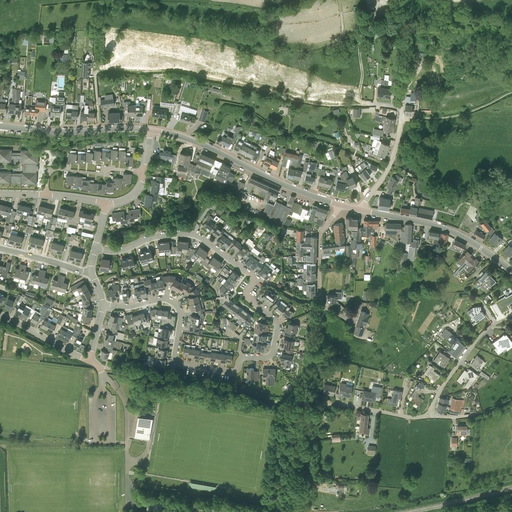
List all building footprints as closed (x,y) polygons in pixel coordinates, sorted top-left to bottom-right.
[(385,36),(395,33),(393,21),(382,24),(385,36)] [(24,79),(25,72),(17,71),(17,78),(24,79)] [(390,88),(388,88),(388,80),(389,76),(384,76),(384,80),(385,80),(383,96),(389,97),(390,94),(394,94),(395,89),(390,88)] [(381,80),(381,81),(377,81),(374,80),(374,85),(377,85),(377,84),(380,84),(380,87),(377,87),(377,96),(383,96),(385,80),(384,80),(381,80)] [(15,112),(17,89),(12,89),(12,94),(12,100),(10,100),(8,112),(15,112)] [(56,95),(55,102),(49,101),(48,110),(51,111),(50,116),(55,116),(55,114),(60,115),(61,106),(64,106),(65,96),(56,95)] [(32,104),(32,103),(32,96),(30,114),(37,115),(37,110),(45,111),(46,101),(36,100),(35,105),(32,104)] [(404,113),(411,114),(412,104),(410,104),(410,101),(415,101),(415,96),(410,96),(410,97),(406,96),(404,113)] [(100,100),(101,107),(114,105),(113,98),(100,100)] [(88,100),(88,102),(87,102),(87,104),(85,104),(84,111),(81,111),(80,119),(87,119),(88,100)] [(130,105),(130,102),(124,102),(124,109),(127,109),(127,114),(130,114),(130,116),(134,116),(134,105),(130,105)] [(143,114),(143,109),(146,110),(147,102),(140,102),(140,105),(134,105),(134,116),(140,117),(140,114),(143,114)] [(169,106),(161,105),(160,105),(160,109),(159,116),(166,117),(167,111),(169,111),(169,106)] [(186,122),(189,112),(182,110),(179,120),(186,122)] [(120,121),(120,119),(123,119),(123,112),(120,112),(108,113),(108,121),(109,121),(109,122),(109,121),(113,121),(114,121),(115,121),(116,121),(119,121),(120,121)] [(196,114),(194,113),(189,112),(186,122),(192,124),(196,114)] [(394,119),(385,117),(375,115),(374,120),(382,122),(393,125),(394,119)] [(392,131),(393,125),(382,122),(382,124),(384,125),(383,129),(387,130),(392,131)] [(220,142),(224,144),(224,143),(226,144),(227,143),(229,144),(228,145),(229,145),(230,142),(233,143),(236,137),(237,135),(233,135),(232,138),(228,135),(226,138),(223,136),(222,139),(221,138),(221,140),(220,142)] [(376,147),(386,150),(388,144),(380,142),(379,141),(379,140),(380,138),(370,136),(369,139),(374,140),(372,146),(375,147),(376,147)] [(242,153),(245,154),(249,147),(250,144),(247,142),(246,144),(239,140),(235,146),(240,148),(239,151),(242,152),(241,153),(242,153)] [(249,156),(252,157),(254,153),(257,154),(259,150),(256,149),(257,147),(250,143),(250,144),(249,147),(245,154),(245,155),(245,154),(248,156),(249,156)] [(386,150),(376,147),(374,148),(373,153),(369,152),(369,155),(374,157),(375,154),(377,154),(377,155),(384,157),(386,150)] [(12,153),(12,149),(0,149),(0,162),(11,163),(11,159),(13,159),(14,161),(18,161),(19,159),(20,159),(20,163),(23,163),(23,165),(22,165),(21,170),(23,170),(23,172),(21,172),(21,173),(11,173),(11,172),(0,171),(0,182),(11,183),(21,184),(37,184),(37,172),(36,172),(36,170),(38,171),(38,165),(36,165),(36,163),(38,163),(39,150),(20,150),(20,153),(12,153)] [(109,161),(109,159),(110,149),(109,152),(102,151),(101,151),(100,160),(109,161)] [(117,159),(118,150),(110,149),(109,159),(117,159)] [(92,162),(92,160),(94,150),(93,150),(93,153),(85,152),(84,161),(92,162)] [(100,160),(101,151),(94,150),(92,160),(100,160)] [(125,160),(126,152),(126,151),(118,150),(117,159),(125,160)] [(159,156),(172,159),(173,155),(170,154),(171,152),(163,150),(162,153),(160,152),(159,156)] [(297,161),(298,155),(296,154),(285,151),(285,152),(283,157),(281,165),(288,167),(286,176),(292,177),(297,161)] [(84,161),(85,152),(85,154),(77,153),(76,163),(84,164),(84,161)] [(133,157),(125,156),(126,152),(125,160),(124,165),(132,166),(133,157)] [(77,153),(69,153),(68,162),(76,163),(77,153)] [(189,163),(190,155),(180,153),(179,162),(189,163)] [(209,176),(213,178),(214,177),(215,174),(221,163),(214,160),(214,159),(206,155),(201,153),(196,165),(193,164),(190,170),(199,174),(202,167),(210,172),(209,176)] [(269,166),(273,156),(268,153),(263,163),(269,166)] [(292,177),(299,179),(302,167),(300,166),(301,160),(303,155),(298,154),(297,160),(292,177)] [(273,159),(274,156),(273,156),(269,166),(275,169),(280,159),(277,158),(276,161),(273,159)] [(304,180),(312,182),(314,174),(312,174),(313,171),(314,171),(316,164),(309,162),(308,165),(306,171),(305,175),(304,180)] [(370,176),(365,169),(368,167),(364,162),(355,168),(361,176),(362,176),(364,179),(370,176)] [(225,178),(231,182),(234,177),(229,174),(230,173),(228,171),(230,168),(222,163),(221,163),(215,174),(214,177),(217,178),(223,181),(225,178)] [(186,172),(185,172),(187,167),(178,165),(177,170),(176,176),(182,177),(182,179),(183,179),(185,175),(186,172)] [(354,181),(352,176),(349,178),(346,171),(347,170),(346,166),(341,168),(343,173),(345,179),(346,179),(347,183),(350,188),(356,185),(354,181)] [(318,184),(325,186),(327,178),(323,177),(324,171),(318,170),(316,175),(320,176),(318,184)] [(130,183),(131,184),(132,174),(123,173),(123,178),(122,188),(123,183),(130,183)] [(341,178),(341,180),(337,179),(335,188),(344,190),(346,183),(347,183),(345,179),(343,173),(339,174),(341,178)] [(65,184),(73,185),(74,176),(66,175),(65,184)] [(395,186),(398,181),(400,177),(396,175),(394,178),(392,177),(388,183),(390,185),(388,188),(392,191),(394,192),(396,187),(395,186)] [(81,189),(82,179),(83,177),(74,176),(73,185),(81,186),(81,189)] [(157,194),(160,194),(160,191),(163,191),(164,188),(163,188),(164,181),(172,182),(172,178),(165,177),(158,176),(157,179),(157,181),(152,181),(151,190),(153,190),(152,193),(157,194)] [(114,187),(122,188),(123,178),(115,177),(114,182),(113,192),(114,192),(114,187)] [(256,188),(259,181),(250,178),(248,183),(246,187),(247,188),(249,189),(247,192),(249,193),(253,187),(255,188),(256,188)] [(89,192),(90,182),(90,180),(82,179),(81,189),(89,189),(89,192)] [(259,188),(262,189),(260,194),(265,196),(266,194),(267,192),(269,186),(259,181),(256,188),(258,189),(259,188)] [(97,193),(98,183),(90,182),(89,192),(97,193)] [(106,191),(113,192),(114,182),(106,182),(106,184),(105,194),(106,191)] [(97,193),(105,194),(106,184),(98,183),(97,193)] [(275,198),(276,195),(278,190),(269,186),(266,194),(265,196),(263,201),(267,203),(271,196),(275,198)] [(146,207),(152,207),(153,200),(157,200),(157,194),(152,193),(151,193),(150,195),(146,194),(145,203),(146,204),(146,207)] [(268,218),(282,225),(287,213),(288,210),(293,212),(292,215),(301,219),(300,221),(302,221),(303,218),(305,214),(308,215),(309,211),(309,210),(301,207),(302,205),(293,201),(295,197),(290,195),(286,206),(281,204),(278,202),(275,201),(273,205),(267,202),(260,217),(267,220),(268,218)] [(410,205),(407,205),(406,207),(410,208),(409,214),(415,216),(417,207),(418,208),(418,205),(419,200),(420,198),(419,198),(415,197),(414,206),(410,206),(410,205)] [(379,198),(378,209),(389,210),(390,199),(379,198)] [(404,214),(409,214),(410,208),(406,207),(407,205),(407,203),(406,203),(404,203),(404,199),(402,199),(400,213),(404,214)] [(23,214),(25,206),(18,204),(16,212),(23,214)] [(466,212),(469,216),(472,210),(475,211),(477,208),(471,204),(466,212)] [(1,213),(8,215),(11,207),(3,205),(1,213)] [(44,215),(46,207),(39,205),(36,216),(39,217),(40,213),(44,214),(44,215)] [(308,220),(312,221),(313,217),(317,206),(313,205),(312,209),(310,208),(309,210),(309,211),(308,215),(305,214),(303,218),(308,219),(308,220)] [(28,215),(29,215),(31,207),(25,206),(23,214),(28,215)] [(313,217),(312,221),(316,223),(321,225),(323,220),(324,220),(328,210),(317,206),(313,217)] [(46,207),(44,215),(44,214),(43,218),(50,220),(49,223),(48,229),(51,230),(54,217),(51,216),(53,209),(46,207)] [(64,219),(67,209),(66,210),(63,209),(63,208),(60,207),(58,218),(54,217),(51,230),(54,231),(55,228),(56,225),(57,220),(64,221),(64,219)] [(433,211),(418,208),(417,207),(415,216),(415,217),(431,221),(433,211)] [(71,223),(72,220),(74,211),(71,210),(70,211),(67,210),(67,209),(64,219),(67,219),(66,222),(71,223)] [(134,217),(141,216),(140,211),(137,211),(137,209),(128,211),(128,215),(127,215),(128,223),(134,222),(134,217)] [(83,225),(86,213),(83,212),(83,211),(80,210),(79,215),(80,215),(78,220),(79,220),(78,223),(83,225)] [(115,213),(115,215),(112,215),(113,223),(121,221),(122,224),(128,223),(127,215),(124,216),(124,212),(115,213)] [(83,225),(85,225),(90,226),(92,218),(93,218),(94,214),(91,213),(90,214),(86,213),(83,225)] [(215,224),(217,221),(212,218),(209,221),(207,219),(203,224),(206,226),(205,227),(208,230),(207,231),(209,232),(208,232),(210,231),(215,224)] [(369,236),(372,237),(372,235),(373,235),(374,232),(373,231),(373,228),(377,228),(377,226),(377,224),(378,224),(378,221),(370,221),(370,220),(364,220),(364,225),(369,225),(369,236)] [(480,224),(487,232),(492,228),(486,221),(485,220),(480,224)] [(334,225),(335,240),(344,239),(342,222),(334,225)] [(410,242),(411,225),(405,224),(405,227),(401,227),(401,224),(386,223),(385,230),(401,231),(401,235),(401,243),(406,242),(404,253),(401,252),(400,258),(400,261),(406,262),(406,259),(407,257),(410,242)] [(214,236),(215,237),(216,237),(218,235),(222,230),(217,226),(215,224),(210,231),(212,232),(212,233),(215,235),(214,236)] [(484,237),(485,238),(488,234),(487,232),(480,224),(473,234),(482,239),(484,237)] [(368,236),(369,236),(369,225),(364,225),(363,228),(360,228),(360,229),(357,229),(357,241),(360,241),(360,236),(368,236)] [(224,231),(222,230),(218,235),(220,237),(217,241),(221,244),(228,235),(224,231)] [(433,243),(440,244),(442,233),(429,231),(428,237),(434,238),(433,243)] [(499,242),(502,239),(495,233),(489,240),(495,244),(497,241),(499,242)] [(14,244),(17,235),(11,234),(8,242),(9,242),(14,244)] [(20,245),(23,237),(17,235),(14,244),(20,245)] [(233,238),(228,235),(221,244),(226,248),(229,244),(231,245),(236,240),(233,238)] [(35,247),(38,238),(32,236),(29,245),(30,245),(35,247)] [(316,247),(316,246),(316,236),(311,236),(311,237),(305,237),(305,242),(303,241),(303,237),(296,237),(296,246),(306,248),(306,241),(311,242),(311,246),(316,247)] [(415,247),(418,247),(418,237),(416,237),(415,239),(413,239),(413,242),(410,242),(407,257),(410,257),(411,250),(414,250),(415,247)] [(41,248),(44,240),(38,238),(35,247),(41,248)] [(344,243),(344,239),(335,240),(335,243),(331,243),(323,244),(322,244),(322,250),(322,255),(330,255),(330,251),(332,251),(332,249),(340,248),(340,251),(344,250),(344,243)] [(181,250),(182,241),(177,240),(177,246),(173,246),(173,255),(176,255),(176,253),(181,253),(182,250),(181,250)] [(237,252),(242,246),(239,244),(240,243),(236,240),(231,245),(232,246),(230,248),(232,249),(235,251),(235,250),(237,252)] [(456,252),(461,254),(465,245),(455,240),(450,248),(457,251),(456,252)] [(173,246),(169,246),(169,241),(164,242),(164,251),(170,250),(170,255),(173,255),(173,246)] [(187,255),(189,255),(192,249),(188,247),(188,242),(182,241),(181,250),(182,250),(187,250),(187,255)] [(316,252),(316,247),(311,246),(311,242),(306,241),(306,248),(296,246),(296,252),(302,252),(303,252),(310,252),(316,252)] [(56,252),(58,244),(52,242),(50,251),(56,252)] [(159,251),(164,251),(164,242),(158,243),(158,248),(155,249),(156,256),(159,255),(159,251)] [(245,257),(252,247),(245,242),(243,245),(242,246),(237,252),(238,252),(237,254),(239,255),(239,254),(242,256),(243,256),(245,257)] [(62,254),(64,245),(58,244),(56,252),(61,254),(62,254)] [(199,256),(204,250),(199,246),(196,250),(192,249),(189,255),(188,259),(190,260),(191,257),(196,260),(199,256)] [(249,265),(257,255),(251,250),(253,248),(252,247),(245,257),(247,260),(245,263),(249,265)] [(74,260),(77,251),(71,250),(68,259),(69,259),(69,258),(74,260)] [(148,261),(153,259),(150,250),(145,251),(148,261)] [(208,259),(205,257),(208,253),(204,250),(199,256),(203,259),(200,262),(203,264),(208,259)] [(77,251),(74,260),(80,262),(83,253),(77,251)] [(141,262),(148,261),(145,251),(139,253),(141,262)] [(464,267),(472,258),(469,256),(471,255),(467,251),(458,262),(461,265),(464,267)] [(296,252),(296,256),(302,256),(302,261),(315,261),(316,252),(310,252),(310,256),(303,256),(303,252),(302,252),(296,252)] [(261,263),(265,258),(262,255),(261,258),(257,255),(249,265),(253,269),(255,267),(257,268),(261,263)] [(208,263),(212,267),(213,267),(218,260),(213,256),(210,260),(208,259),(203,264),(205,266),(208,263)] [(129,268),(135,266),(133,257),(126,258),(129,268)] [(123,270),(129,268),(126,258),(121,260),(123,270)] [(466,270),(470,273),(479,262),(476,259),(474,261),(472,258),(464,267),(466,270)] [(102,259),(100,270),(104,270),(104,268),(108,268),(108,269),(112,269),(112,265),(109,264),(110,260),(102,259)] [(215,277),(217,275),(221,269),(219,267),(222,263),(218,260),(213,267),(216,270),(214,273),(213,275),(215,277)] [(0,273),(0,274),(6,276),(10,263),(7,262),(6,267),(2,266),(0,273)] [(267,268),(270,265),(266,262),(264,265),(261,263),(257,268),(259,271),(258,272),(261,275),(267,268)] [(19,279),(23,264),(20,264),(19,269),(15,268),(12,277),(19,279)] [(23,264),(19,279),(26,280),(27,278),(29,279),(31,272),(25,270),(26,265),(23,264)] [(261,275),(266,279),(268,277),(270,279),(274,273),(273,273),(275,270),(270,265),(267,268),(261,275)] [(39,284),(43,270),(40,269),(38,275),(34,274),(33,275),(31,275),(30,282),(39,284)] [(39,284),(46,286),(48,278),(44,277),(46,271),(43,270),(39,284)] [(230,276),(237,281),(240,277),(233,271),(230,276)] [(491,288),(490,287),(496,282),(486,272),(478,279),(483,284),(480,287),(486,293),(491,288)] [(297,281),(303,282),(303,279),(315,280),(315,274),(303,273),(303,274),(302,274),(301,278),(297,278),(297,281)] [(58,290),(62,275),(59,275),(57,280),(53,279),(51,288),(58,290)] [(58,290),(65,292),(67,283),(63,282),(65,276),(62,275),(58,290)] [(165,285),(168,284),(169,275),(162,277),(163,279),(157,280),(157,282),(159,290),(159,289),(165,287),(165,285)] [(172,288),(176,290),(180,282),(175,279),(175,276),(169,275),(168,284),(169,284),(171,284),(171,285),(173,286),(172,288)] [(233,285),(237,281),(230,276),(226,280),(233,285)] [(159,290),(157,282),(151,283),(151,279),(147,280),(148,287),(151,287),(152,291),(154,291),(154,292),(156,293),(158,292),(159,291),(159,290)] [(146,288),(148,287),(147,280),(144,280),(144,283),(139,284),(142,297),(147,295),(146,288)] [(230,290),(233,285),(226,280),(223,285),(230,290)] [(186,281),(185,284),(181,281),(180,282),(176,290),(176,289),(180,291),(181,290),(184,291),(185,293),(193,287),(190,283),(186,281)] [(303,282),(297,281),(297,285),(302,285),(302,289),(315,289),(315,285),(306,284),(306,282),(303,282)] [(88,290),(85,283),(82,285),(81,282),(70,287),(73,291),(77,290),(79,294),(82,293),(88,290)] [(142,297),(139,284),(133,285),(133,284),(130,284),(131,287),(132,294),(135,293),(136,298),(137,298),(142,297)] [(116,294),(120,294),(119,285),(114,285),(114,289),(108,289),(109,299),(116,298),(116,294)] [(228,293),(230,290),(223,285),(219,290),(221,291),(219,293),(221,301),(224,303),(223,304),(226,307),(231,301),(229,299),(229,298),(230,298),(232,296),(231,296),(232,296),(232,295),(231,295),(232,294),(229,292),(228,293)] [(128,288),(128,290),(127,290),(127,287),(123,287),(123,291),(122,291),(123,300),(124,300),(128,299),(129,299),(129,294),(132,294),(131,287),(128,288)] [(199,302),(198,294),(200,293),(195,288),(190,293),(192,296),(188,297),(190,304),(199,302)] [(315,295),(315,289),(302,289),(302,290),(306,290),(306,295),(307,295),(307,298),(313,298),(313,295),(315,295)] [(83,304),(89,303),(88,297),(91,296),(88,290),(82,293),(79,294),(83,300),(82,300),(82,301),(79,301),(79,304),(83,304)] [(336,301),(336,299),(342,299),(342,292),(335,292),(335,295),(327,295),(327,298),(327,299),(327,300),(327,301),(336,301)] [(265,302),(269,306),(276,297),(270,293),(268,295),(265,293),(262,297),(266,301),(265,302)] [(511,293),(511,294),(499,301),(505,311),(509,308),(507,305),(511,302),(511,294),(511,293)] [(15,311),(21,315),(26,306),(25,306),(26,306),(21,303),(24,297),(21,295),(17,304),(19,305),(15,311)] [(43,304),(51,308),(54,301),(46,297),(43,304)] [(8,299),(4,306),(10,309),(14,301),(8,299)] [(280,314),(285,307),(279,302),(280,301),(278,300),(273,305),(276,307),(274,309),(280,314)] [(197,309),(197,313),(204,312),(204,308),(202,301),(199,302),(190,304),(191,310),(197,309)] [(230,312),(236,304),(231,301),(226,307),(229,309),(228,311),(230,312)] [(290,318),(294,312),(289,308),(292,304),(289,302),(285,307),(280,314),(281,313),(286,317),(287,316),(290,318)] [(82,314),(90,316),(92,309),(90,309),(89,303),(83,304),(83,306),(84,307),(84,308),(81,309),(80,313),(82,314)] [(232,314),(233,313),(235,315),(240,307),(236,304),(230,312),(232,314)] [(30,320),(36,323),(39,317),(42,318),(44,315),(47,310),(48,308),(43,305),(37,316),(34,314),(30,320)] [(30,311),(31,309),(26,306),(21,315),(26,318),(30,311)] [(469,314),(475,321),(478,319),(479,320),(484,316),(481,311),(481,310),(480,306),(473,307),(473,310),(473,311),(469,314)] [(238,319),(238,318),(244,310),(240,307),(235,315),(234,316),(238,319)] [(160,319),(162,310),(156,309),(156,312),(152,311),(151,318),(160,319)] [(160,319),(167,320),(170,321),(171,314),(168,314),(168,311),(162,310),(160,319)] [(242,318),(244,320),(248,313),(244,310),(238,318),(238,319),(240,320),(242,318)] [(365,317),(366,313),(361,311),(353,333),(362,336),(365,327),(366,323),(367,324),(369,318),(365,317)] [(146,322),(150,321),(148,315),(145,315),(144,312),(138,314),(140,322),(146,320),(146,322)] [(190,323),(202,324),(203,317),(204,317),(204,312),(197,313),(197,317),(191,316),(190,323)] [(78,320),(80,321),(90,323),(91,316),(90,316),(82,314),(80,313),(79,314),(78,319),(78,320)] [(254,317),(248,313),(244,320),(243,322),(247,326),(254,317)] [(60,324),(64,316),(60,314),(56,322),(52,320),(50,322),(46,329),(52,332),(57,323),(60,324)] [(123,318),(118,317),(118,316),(111,314),(109,320),(116,322),(119,323),(121,323),(123,318)] [(134,323),(140,322),(138,314),(132,316),(133,319),(130,320),(132,327),(135,326),(134,323)] [(66,321),(68,318),(64,316),(60,324),(62,326),(57,335),(63,338),(68,328),(63,325),(66,320),(66,321)] [(45,319),(41,326),(46,329),(50,322),(45,319)] [(119,323),(116,322),(109,320),(108,326),(111,327),(110,330),(117,332),(118,328),(119,323)] [(258,333),(264,334),(262,334),(263,331),(262,331),(262,329),(268,330),(268,327),(267,326),(268,324),(259,322),(258,325),(255,325),(254,332),(258,333)] [(79,327),(80,325),(77,323),(76,326),(73,331),(68,328),(63,338),(68,341),(71,335),(74,336),(79,327)] [(201,329),(202,324),(190,323),(189,329),(195,330),(195,333),(202,334),(202,330),(201,329)] [(295,335),(297,324),(288,323),(288,328),(286,327),(285,334),(295,335)] [(81,329),(79,327),(74,336),(76,337),(73,343),(79,346),(84,337),(81,335),(82,333),(80,332),(81,329)] [(159,328),(158,331),(157,338),(167,339),(168,334),(170,334),(171,330),(159,328)] [(452,333),(446,328),(441,335),(447,339),(454,344),(449,352),(457,357),(465,346),(450,335),(452,333)] [(112,341),(114,341),(115,340),(115,341),(117,335),(116,335),(117,332),(110,330),(109,333),(106,332),(104,339),(112,341)] [(263,334),(264,334),(258,333),(258,336),(256,336),(256,338),(254,338),(253,342),(257,342),(260,343),(261,340),(266,341),(267,335),(263,334)] [(494,349),(498,354),(505,349),(507,351),(511,346),(511,342),(506,334),(499,340),(498,338),(492,343),(495,347),(494,349)] [(168,344),(166,343),(167,339),(157,338),(156,343),(156,345),(158,345),(158,347),(159,348),(167,349),(168,344)] [(104,339),(103,344),(106,345),(105,348),(112,350),(112,349),(113,346),(111,346),(112,341),(104,339)] [(293,345),(294,341),(284,340),(283,343),(284,343),(283,348),(286,348),(286,352),(293,353),(294,345),(293,345)] [(265,344),(260,343),(257,342),(256,346),(252,345),(252,348),(264,350),(265,344)] [(115,350),(112,349),(112,350),(105,348),(105,351),(102,350),(100,356),(102,357),(102,360),(107,361),(109,352),(112,353),(115,353),(115,350)] [(166,356),(167,349),(159,348),(158,353),(156,352),(155,357),(157,358),(163,358),(163,356),(166,356)] [(440,364),(444,367),(448,361),(449,358),(439,351),(433,360),(437,362),(439,359),(442,361),(440,364)] [(290,367),(292,356),(281,354),(281,360),(282,360),(281,365),(290,367)] [(477,368),(484,360),(477,355),(474,358),(473,358),(474,359),(471,363),(477,368)] [(164,359),(163,358),(157,358),(156,365),(154,364),(153,367),(160,369),(160,365),(165,366),(166,359),(164,359)] [(434,368),(431,365),(432,364),(428,360),(427,361),(427,363),(430,365),(425,372),(429,376),(435,381),(439,375),(432,370),(434,368)] [(253,380),(258,380),(258,371),(253,371),(253,368),(247,368),(247,372),(243,372),(243,378),(247,378),(253,378),(253,380)] [(275,384),(275,374),(275,369),(263,369),(263,377),(266,377),(266,384),(275,384)] [(464,386),(467,388),(474,380),(472,380),(476,374),(471,370),(471,371),(472,371),(469,374),(468,373),(467,373),(466,372),(467,372),(464,370),(462,373),(462,374),(457,380),(457,381),(457,380),(461,383),(464,379),(466,376),(470,379),(464,386)] [(489,377),(481,371),(479,374),(484,377),(488,380),(489,377)] [(338,395),(350,397),(352,387),(351,387),(352,383),(346,382),(346,386),(345,385),(346,384),(341,383),(338,395)] [(333,394),(335,386),(325,384),(323,392),(333,394)] [(422,388),(417,385),(416,384),(415,387),(416,388),(411,396),(413,398),(411,401),(413,402),(413,403),(414,404),(414,403),(419,406),(423,399),(417,396),(422,388)] [(379,397),(381,391),(381,389),(372,387),(371,392),(363,391),(362,399),(374,402),(375,396),(379,397)] [(400,401),(402,391),(393,390),(391,399),(387,398),(386,404),(396,406),(397,400),(400,401)] [(448,399),(439,398),(436,409),(444,411),(448,399)] [(450,413),(458,414),(460,400),(452,398),(450,413)] [(367,428),(368,419),(368,414),(357,413),(356,419),(360,420),(359,434),(368,435),(369,428),(367,428)] [(137,422),(134,437),(149,440),(150,432),(151,427),(150,427),(152,418),(146,417),(146,418),(139,416),(138,422),(137,422)] [(457,435),(467,435),(467,434),(470,434),(470,429),(467,429),(467,426),(457,425),(457,435)] [(161,511),(162,502),(147,501),(146,511),(161,511)]
